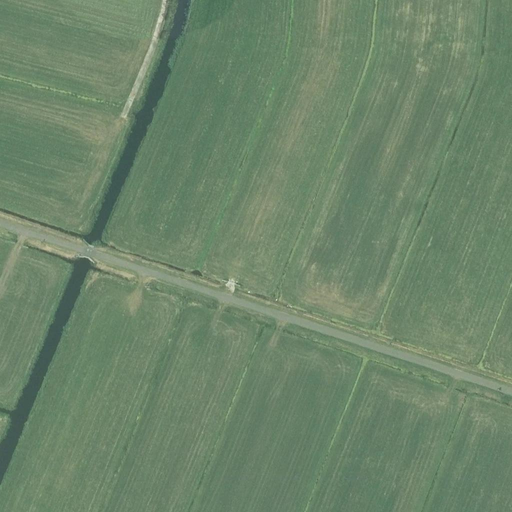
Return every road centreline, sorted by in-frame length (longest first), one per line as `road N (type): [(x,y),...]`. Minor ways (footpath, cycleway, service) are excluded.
road 1 (unclassified): [(511,392),(189,285)]
road 2 (unclassified): [(174,280),(0,222)]
road 3 (track): [(164,0),(123,117)]
